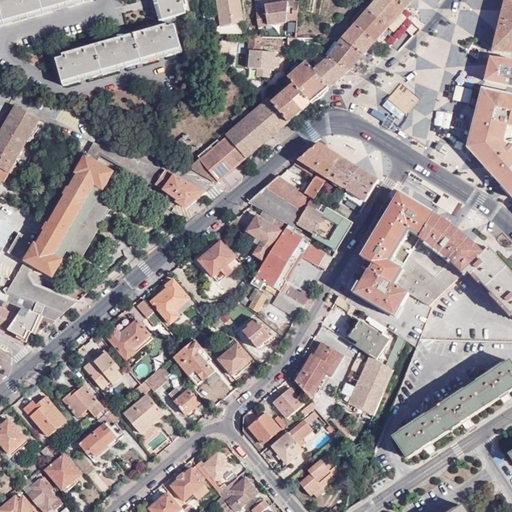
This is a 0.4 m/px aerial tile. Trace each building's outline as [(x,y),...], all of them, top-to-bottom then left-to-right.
[(45,14),(40,0),(0,0),(0,6),(4,22),(5,26),(22,21),(21,17),(36,13),(37,17),(45,14)] [(85,3),(83,0),(40,0),(45,14),(53,12),(52,8),(67,4),(68,8),(85,3)] [(157,0),(153,0),(160,21),(163,20),(157,0)] [(157,0),(163,20),(186,13),(184,6),(187,5),(185,0),(157,0)] [(243,22),(239,0),(216,0),(221,26),(243,22)] [(366,12),(386,29),(388,27),(403,11),(406,8),(396,0),(376,0),(370,7),(366,4),(362,9),(366,12)] [(511,0),(505,0),(499,25),(493,52),(511,53),(511,0)] [(257,13),(258,27),(286,23),(287,20),(297,21),(298,3),(288,3),(265,6),(266,12),(257,13)] [(350,22),(354,25),(366,12),(362,9),(350,22)] [(403,11),(388,27),(396,35),(411,19),(403,11)] [(354,25),(374,42),(386,29),(366,12),(354,25)] [(142,60),(181,48),(175,25),(168,28),(167,25),(135,34),(142,60)] [(342,38),(362,56),(374,42),(354,25),(342,38)] [(103,71),(142,60),(135,34),(95,45),(103,71)] [(260,37),(249,37),(249,48),(261,49),(262,37),(260,37)] [(298,45),(307,49),(310,44),(310,38),(299,38),(299,41),(298,45)] [(328,58),(348,71),(362,56),(342,38),(338,44),(335,41),(324,56),(328,58)] [(321,55),(324,56),(335,41),(332,40),(321,55)] [(63,82),(103,71),(95,45),(63,54),(64,57),(56,59),(63,82)] [(219,47),(216,54),(221,56),(224,59),(227,52),(219,47)] [(182,52),(181,48),(142,60),(143,63),(157,59),(173,55),(182,52)] [(277,54),(248,52),(247,70),(249,71),(249,78),(271,80),(271,70),(279,70),(280,58),(277,58),(277,54)] [(319,66),(328,58),(324,56),(321,55),(318,54),(312,59),(319,66)] [(436,77),(440,68),(420,57),(415,66),(427,72),(436,77)] [(314,70),(329,87),(348,71),(328,58),(319,66),(314,70)] [(511,91),(511,62),(491,59),(485,85),(511,91)] [(143,63),(142,60),(103,71),(104,75),(143,63)] [(289,77),(311,103),(329,87),(314,70),(307,62),(301,67),(294,73),(289,77)] [(290,68),(294,73),(301,67),(297,63),(290,68)] [(104,75),(103,71),(63,82),(64,86),(104,75)] [(271,102),(288,123),(311,103),(289,77),(288,76),(282,82),(292,85),(285,91),(282,89),(279,91),(281,94),(271,102)] [(453,101),(470,104),(472,89),(455,86),(453,101)] [(383,128),(427,136),(435,92),(423,90),(419,113),(415,112),(413,122),(385,116),(383,128)] [(494,179),(511,200),(511,150),(505,143),(508,130),(511,130),(511,98),(482,92),(468,150),(494,179)] [(190,166),(189,167),(218,183),(288,123),(271,102),(269,99),(261,106),(231,131),(226,135),(228,137),(222,143),(210,153),(207,149),(199,157),(202,159),(201,160),(200,158),(190,166)] [(163,136),(190,166),(200,158),(198,156),(218,139),(218,140),(222,143),(228,137),(226,135),(231,131),(203,100),(163,136)] [(9,173),(14,165),(16,161),(40,120),(16,106),(6,124),(0,132),(0,183),(2,181),(4,182),(9,173)] [(218,140),(207,149),(210,153),(222,143),(218,140)] [(190,206),(206,193),(164,170),(147,164),(94,143),(87,156),(86,156),(76,174),(78,175),(72,185),(37,245),(27,240),(26,241),(17,257),(25,262),(33,266),(53,278),(63,261),(60,259),(65,251),(80,260),(93,239),(111,206),(96,198),(101,190),(104,191),(114,173),(95,162),(100,152),(127,168),(158,186),(178,201),(177,203),(185,209),(188,208),(190,206)] [(319,143),(299,161),(311,169),(309,173),(312,175),(315,171),(319,173),(327,179),(341,157),(319,143)] [(360,169),(341,157),(327,179),(347,190),(360,169)] [(24,171),(14,165),(9,173),(19,179),(24,171)] [(379,180),(360,169),(347,190),(345,193),(344,195),(346,196),(349,192),(363,201),(362,204),(365,205),(379,180)] [(312,184),(305,194),(311,198),(314,200),(318,194),(327,179),(319,173),(312,183),(312,184)] [(249,203),(252,205),(263,211),(289,225),(294,228),(295,227),(297,223),(303,212),(311,198),(305,194),(301,191),(280,177),(249,203)] [(307,181),(301,191),(305,194),(312,184),(307,181)] [(344,195),(345,193),(340,191),(336,198),(340,201),(344,195)] [(404,207),(409,198),(401,193),(395,202),(404,207)] [(318,194),(314,200),(320,203),(323,197),(318,194)] [(297,223),(295,227),(300,229),(302,226),(315,234),(313,237),(328,246),(338,230),(346,236),(353,225),(333,212),(331,211),(320,203),(314,200),(311,198),(303,212),(305,213),(298,224),(297,223)] [(433,217),(435,214),(409,198),(404,207),(395,202),(390,212),(424,232),(433,217)] [(333,212),(353,225),(358,216),(338,204),(335,208),(333,212)] [(263,211),(259,217),(281,232),(284,233),(289,225),(263,211)] [(373,264),(370,271),(393,285),(410,256),(418,242),(424,232),(390,212),(371,244),(362,258),(366,260),(373,264)] [(253,255),(265,263),(267,260),(265,258),(271,247),(275,240),(281,232),(259,217),(257,216),(247,232),(262,242),(253,255)] [(410,256),(451,286),(467,271),(472,277),(474,275),(500,301),(498,304),(504,310),(506,308),(511,314),(511,272),(489,249),(482,255),(469,242),(456,231),(441,221),(433,217),(424,232),(418,242),(410,256)] [(265,263),(255,279),(254,280),(259,283),(264,285),(266,283),(278,290),(281,291),(299,302),(305,306),(311,295),(303,291),(301,294),(285,284),(302,256),(319,266),(326,254),(310,244),(310,243),(294,234),(296,231),(293,229),(294,228),(289,225),(284,233),(278,242),(275,247),(274,249),(267,260),(265,263)] [(26,241),(27,240),(19,235),(9,252),(17,257),(26,241)] [(218,283),(240,266),(220,242),(198,260),(218,283)] [(410,294),(430,306),(451,286),(410,256),(393,285),(370,271),(362,285),(363,286),(358,294),(396,315),(401,307),(402,307),(410,294)] [(362,267),(370,271),(373,264),(366,260),(362,267)] [(27,275),(33,266),(25,262),(20,271),(27,275)] [(65,314),(78,303),(51,292),(26,282),(29,277),(27,275),(20,271),(8,292),(38,303),(58,311),(65,314)] [(152,303),(170,325),(180,317),(176,312),(190,299),(174,280),(166,287),(168,289),(152,303)] [(53,321),(58,311),(38,303),(8,292),(7,288),(4,290),(7,295),(9,295),(6,302),(20,307),(41,316),(53,321)] [(249,308),(258,313),(268,296),(259,291),(249,308)] [(273,305),(297,319),(302,310),(297,307),(299,302),(281,291),(273,305)] [(355,307),(339,297),(335,303),(348,312),(352,312),(355,307)] [(0,326),(10,331),(25,339),(28,332),(33,333),(41,316),(20,307),(6,302),(0,299),(0,326)] [(147,318),(154,313),(144,301),(137,306),(147,318)] [(55,322),(65,314),(58,311),(53,321),(55,322)] [(357,347),(371,356),(378,360),(390,341),(388,339),(389,336),(385,333),(383,332),(382,335),(353,316),(349,324),(349,326),(355,330),(350,337),(359,343),(357,347)] [(224,323),(220,319),(214,324),(213,325),(216,329),(224,323)] [(244,333),(258,349),(272,337),(257,319),(248,326),(249,328),(244,333)] [(382,328),(384,326),(373,319),(371,323),(379,329),(380,327),(382,328)] [(151,336),(138,320),(121,334),(117,330),(114,329),(108,335),(107,338),(127,361),(137,353),(134,350),(151,336)] [(387,366),(393,370),(402,351),(406,341),(399,336),(387,366)] [(227,346),(230,351),(238,344),(235,339),(227,346)] [(196,340),(182,351),(184,354),(177,360),(198,386),(215,372),(207,363),(198,353),(203,349),(196,340)] [(345,356),(323,343),(315,356),(313,354),(296,382),(312,399),(327,374),(331,367),(336,370),(345,356)] [(238,344),(230,351),(219,360),(233,376),(252,360),(238,344)] [(211,359),(203,349),(198,353),(207,363),(211,359)] [(85,368),(92,376),(101,369),(96,363),(107,353),(105,351),(85,368)] [(184,354),(182,351),(175,358),(177,360),(184,354)] [(101,369),(92,376),(103,390),(112,383),(114,384),(123,377),(118,371),(120,369),(107,353),(96,363),(101,369)] [(383,394),(393,370),(387,366),(378,360),(371,356),(349,404),(355,407),(354,410),(361,414),(363,410),(374,416),(383,394)] [(511,364),(510,361),(504,366),(502,363),(492,370),(494,372),(487,377),(486,374),(476,381),(477,382),(472,386),(483,404),(490,399),(492,401),(499,396),(500,397),(510,390),(510,389),(511,387),(511,364)] [(150,387),(154,392),(167,382),(164,378),(168,374),(162,367),(145,381),(150,387)] [(332,377),(336,370),(331,367),(327,374),(332,377)] [(143,393),(150,387),(145,381),(141,385),(138,388),(143,393)] [(105,415),(112,409),(104,399),(100,403),(85,386),(78,393),(74,395),(72,393),(63,400),(78,418),(89,409),(96,417),(103,412),(105,415)] [(475,409),(483,404),(472,386),(466,390),(464,388),(454,395),(455,397),(448,402),(447,399),(437,406),(438,408),(433,412),(444,429),(452,425),(453,426),(460,422),(461,423),(470,416),(477,411),(475,409)] [(169,394),(176,402),(184,395),(178,387),(169,394)] [(273,402),(288,419),(305,405),(291,388),(273,402)] [(184,395),(176,402),(187,415),(188,414),(190,414),(193,412),(193,410),(191,407),(198,401),(190,390),(184,395)] [(125,414),(138,431),(149,422),(148,420),(153,416),(157,420),(164,415),(147,395),(125,414)] [(500,398),(500,397),(499,396),(492,401),(490,399),(483,404),(486,408),(500,398)] [(67,421),(47,397),(37,406),(33,402),(25,409),(49,436),(67,421)] [(191,407),(193,410),(201,403),(198,401),(191,407)] [(307,414),(315,408),(311,404),(304,410),(307,414)] [(471,417),(486,408),(483,404),(475,409),(477,411),(470,416),(471,417)] [(111,425),(120,418),(112,409),(105,415),(94,424),(96,427),(97,429),(107,421),(108,422),(86,440),(84,437),(78,442),(89,454),(92,452),(97,457),(109,447),(108,446),(116,438),(118,440),(124,434),(116,424),(112,427),(111,425)] [(302,419),(307,414),(304,410),(298,415),(302,419)] [(444,429),(433,412),(427,415),(426,413),(416,420),(417,422),(409,427),(408,425),(399,431),(401,433),(395,437),(405,455),(412,450),(413,453),(421,448),(421,449),(432,442),(431,441),(439,436),(437,434),(444,429)] [(249,428),(264,445),(281,430),(267,413),(249,428)] [(149,422),(138,431),(141,434),(157,420),(153,416),(148,420),(149,422)] [(283,429),(287,426),(278,416),(275,419),(283,429)] [(0,427),(0,442),(9,454),(27,440),(9,419),(0,427)] [(304,420),(288,434),(297,444),(313,430),(304,420)] [(461,424),(461,423),(460,422),(453,426),(452,425),(444,429),(447,433),(456,427),(461,424)] [(447,433),(444,429),(437,434),(439,436),(431,441),(432,442),(432,443),(447,433)] [(297,444),(288,434),(273,447),(288,465),(304,451),(297,444)] [(60,452),(61,452),(53,442),(47,447),(55,457),(60,452)] [(67,449),(72,454),(77,450),(73,444),(67,449)] [(42,451),(50,461),(52,459),(55,457),(47,447),(42,451)] [(412,450),(405,455),(408,459),(422,450),(421,449),(421,448),(413,453),(412,450)] [(79,475),(60,452),(55,457),(52,459),(56,463),(47,470),(63,489),(74,480),(79,475)] [(220,493),(228,486),(225,483),(220,487),(214,480),(219,480),(223,477),(223,474),(231,467),(218,453),(205,464),(202,461),(196,466),(206,478),(219,493),(220,493)] [(328,455),(316,465),(322,472),(315,478),(312,474),(311,475),(300,484),(311,496),(314,494),(322,487),(325,491),(338,480),(336,478),(342,472),(328,455)] [(322,472),(316,465),(309,471),(311,475),(312,474),(315,478),(322,472)] [(206,478),(196,466),(172,486),(179,494),(185,501),(193,494),(204,485),(205,484),(202,481),(206,478)] [(343,511),(347,509),(352,485),(354,477),(347,474),(335,508),(343,511)] [(38,506),(42,511),(55,511),(52,508),(49,505),(56,499),(49,490),(52,488),(43,477),(34,485),(29,479),(28,480),(26,481),(21,486),(24,490),(26,492),(38,506)] [(234,487),(231,484),(228,486),(220,493),(223,497),(225,495),(229,500),(228,502),(230,505),(231,507),(233,510),(234,510),(236,511),(238,511),(240,511),(242,509),(242,507),(259,493),(246,477),(234,487)] [(76,484),(74,480),(63,489),(66,493),(76,484)] [(209,490),(204,485),(193,494),(198,499),(209,490)] [(318,498),(325,491),(322,487),(314,494),(318,498)] [(179,511),(182,510),(181,509),(168,493),(150,509),(152,511),(179,511)] [(179,494),(174,498),(180,505),(185,501),(179,494)] [(218,501),(222,507),(228,502),(229,500),(225,495),(223,497),(218,501)] [(36,511),(24,497),(20,501),(16,497),(0,510),(0,511),(36,511)] [(262,511),(270,507),(270,506),(265,500),(264,501),(261,499),(257,503),(259,505),(250,511),(262,511)] [(225,511),(236,511),(234,510),(233,510),(231,507),(230,505),(228,502),(222,507),(221,507),(225,511)]
